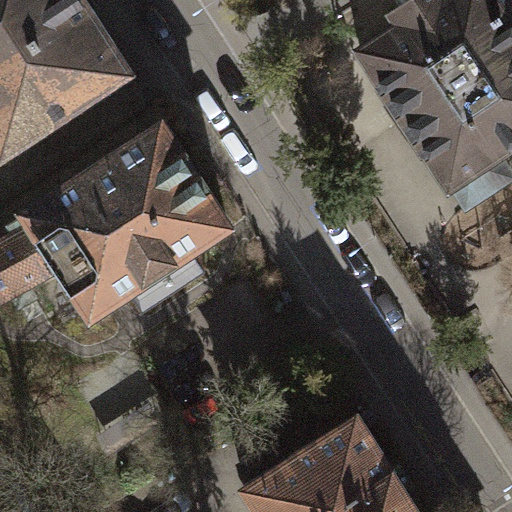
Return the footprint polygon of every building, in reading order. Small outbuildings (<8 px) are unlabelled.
[(143,84),(87,0),(0,0),(0,160),(8,172),(143,84)] [(358,46),(462,205),(511,172),(511,147),(509,143),(511,141),(511,18),(500,0),(409,0),(388,14),(394,23),(358,46)] [(231,224),(163,123),(24,209),(33,223),(59,265),(89,310),(231,224)] [(0,242),(0,299),(59,265),(33,223),(0,242)] [(257,511),(418,511),(357,415),(242,488),(257,511)]
